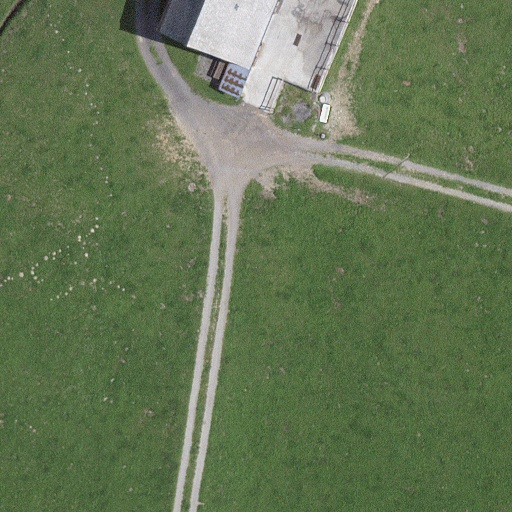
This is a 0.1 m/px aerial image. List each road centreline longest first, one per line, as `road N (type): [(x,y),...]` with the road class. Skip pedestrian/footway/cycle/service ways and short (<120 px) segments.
road 1 (track): [(153,0),(233,207),(192,511)]
road 2 (track): [(233,207),(304,138),(511,199)]
